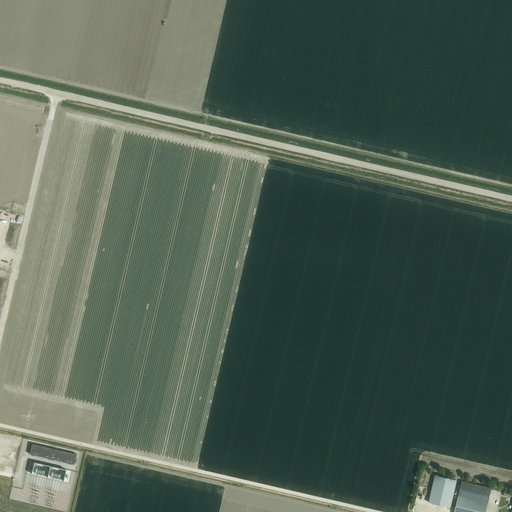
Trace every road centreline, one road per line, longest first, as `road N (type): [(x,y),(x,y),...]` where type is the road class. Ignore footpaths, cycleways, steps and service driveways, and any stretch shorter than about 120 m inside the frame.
road 1 (track): [(511,197),(0,80)]
road 2 (track): [(370,511),(0,426)]
